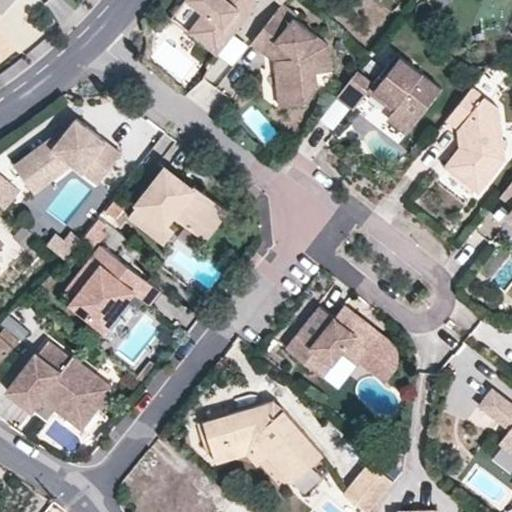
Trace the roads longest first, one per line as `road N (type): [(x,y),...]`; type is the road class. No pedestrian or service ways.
road 1 (residential): [(313,210),(355,212),(447,279),(445,318),(431,327),(412,323),(301,238)]
road 2 (residential): [(301,238),(85,494)]
road 3 (residential): [(89,38),(313,210)]
